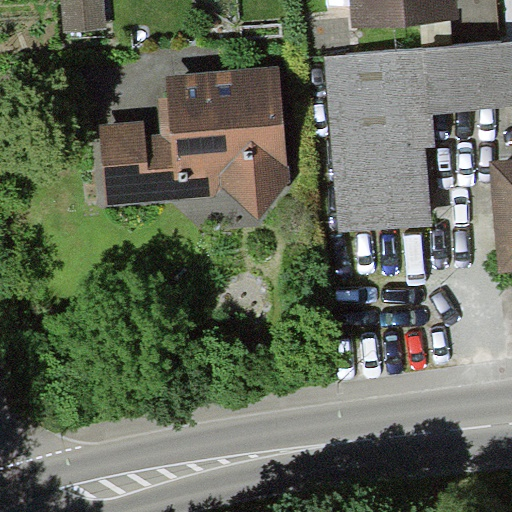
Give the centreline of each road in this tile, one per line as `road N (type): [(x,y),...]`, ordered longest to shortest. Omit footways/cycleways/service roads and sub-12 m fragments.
road 1 (secondary): [(511,423),(279,454),(37,511)]
road 2 (unknown): [(0,90),(148,74)]
